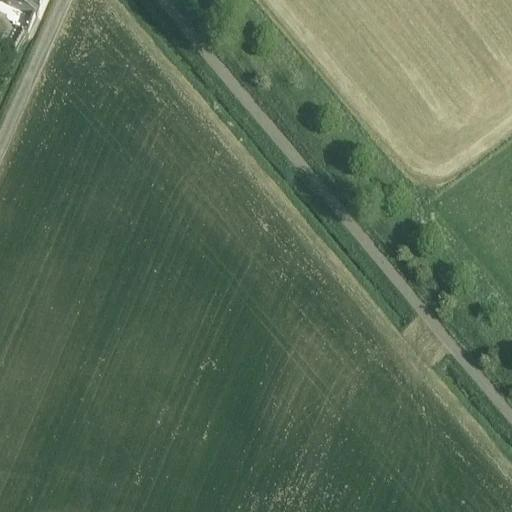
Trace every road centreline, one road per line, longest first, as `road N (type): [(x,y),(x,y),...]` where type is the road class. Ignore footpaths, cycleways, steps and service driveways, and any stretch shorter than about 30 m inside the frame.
road 1 (track): [(511,423),(160,0)]
road 2 (track): [(0,153),(66,0)]
